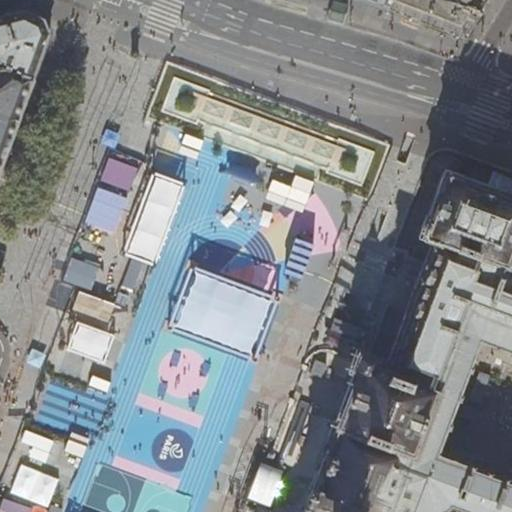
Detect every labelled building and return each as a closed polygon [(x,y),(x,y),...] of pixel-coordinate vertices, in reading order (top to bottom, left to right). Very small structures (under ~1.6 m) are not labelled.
[(386,0),(384,8),(428,25),(465,39),(466,39),(466,38),(489,0),(386,0)] [(0,12),(0,66),(6,66),(33,77),(39,61),(49,32),(46,23),(43,16),(23,7),(0,12)] [(346,14),(329,10),(326,19),(343,24),(346,14)] [(0,160),(6,146),(33,77),(6,66),(0,66),(0,160)] [(194,98),(181,94),(176,106),(189,111),(194,98)] [(360,157),(347,153),(343,165),(356,170),(360,157)] [(511,511),(511,194),(465,177),(466,175),(448,168),(447,171),(445,170),(444,173),(442,172),(435,189),(437,190),(432,202),(427,216),(425,216),(419,232),(422,233),(421,235),(423,236),(423,237),(430,240),(423,260),(425,261),(424,264),(416,286),(407,309),(406,312),(403,311),(384,364),(367,357),(359,354),(357,360),(354,368),(356,369),(355,373),(353,373),(353,378),(352,380),(350,379),(348,384),(351,385),(350,387),(353,388),(341,420),(339,419),(338,421),(335,420),(333,424),(337,425),(336,428),(332,426),(330,431),(335,433),(329,448),(327,447),(327,449),(325,448),(324,451),(326,452),(325,454),(327,454),(322,468),(320,467),(319,469),(317,468),(316,472),(318,473),(317,474),(319,475),(314,488),(312,487),(311,489),(310,488),(309,491),(311,492),(310,494),(311,494),(309,502),(306,509),(305,508),(305,509),(302,508),(300,511),(511,511)] [(123,266),(117,298),(146,303),(152,272),(123,266)]
